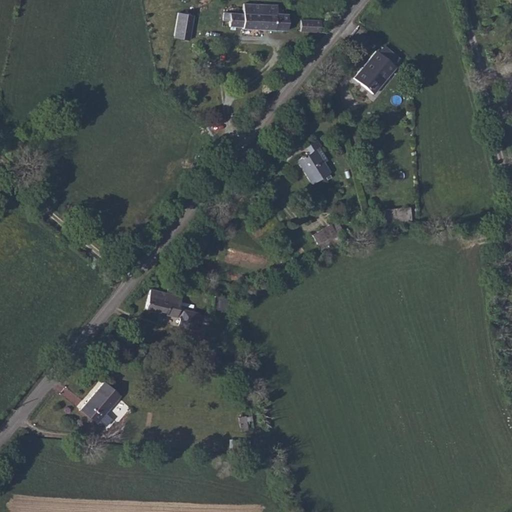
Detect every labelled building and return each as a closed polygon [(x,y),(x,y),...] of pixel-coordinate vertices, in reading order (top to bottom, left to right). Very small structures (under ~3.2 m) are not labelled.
[(245,14),(225,12),(225,22),(230,22),(230,28),(244,29),(244,31),(289,33),(290,14),(287,14),(287,12),(286,11),(286,10),(285,9),(284,9),(283,8),(282,8),(282,6),(245,3),(245,14)] [(191,14),(177,12),(172,36),(187,39),(191,14)] [(302,23),(302,33),(320,33),(320,23),(302,23)] [(376,52),(369,61),(390,79),(397,70),(376,52)] [(390,79),(369,61),(353,80),(374,98),(390,79)] [(324,152),(320,143),(308,149),(311,156),(298,161),(310,186),(329,178),(318,155),(324,152)] [(389,205),(386,191),(356,195),(357,209),(389,205)] [(336,219),(312,235),(322,249),(345,232),(336,219)] [(279,225),(261,235),(267,247),(284,237),(279,225)] [(178,297),(147,289),(142,310),(173,318),(173,317),(178,318),(176,326),(191,330),(196,314),(180,310),(180,311),(175,310),(178,297)] [(125,403),(109,390),(87,416),(104,429),(107,425),(113,431),(118,424),(111,418),(125,403)]
